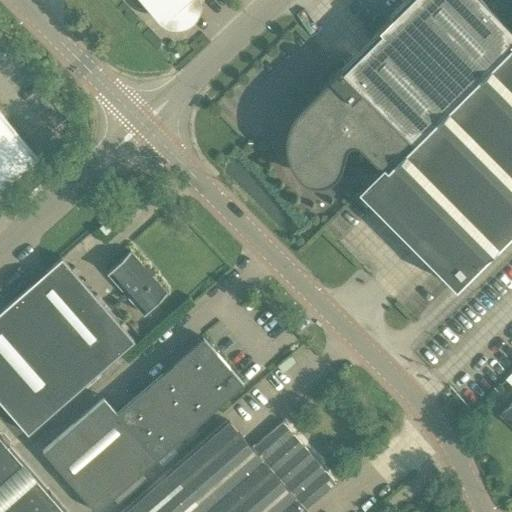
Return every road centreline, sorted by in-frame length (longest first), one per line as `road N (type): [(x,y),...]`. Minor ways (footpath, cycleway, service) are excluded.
road 1 (unclassified): [(484,511),(467,473),(426,421),(145,125)]
road 2 (unclassified): [(0,254),(145,125)]
road 3 (unclassified): [(145,125),(280,0)]
road 4 (unclassified): [(145,125),(24,0)]
